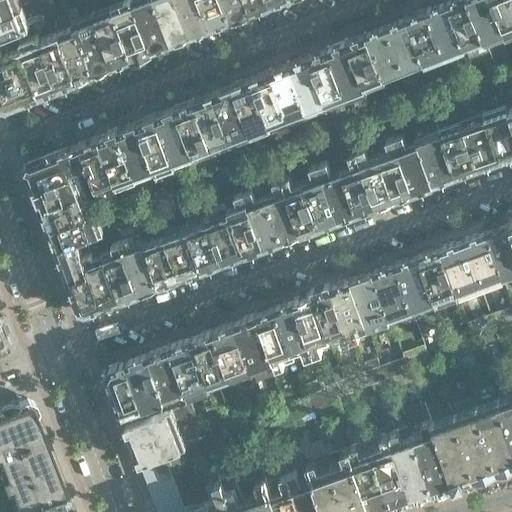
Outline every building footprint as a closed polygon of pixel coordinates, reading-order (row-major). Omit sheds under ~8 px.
[(0,0),(0,12),(16,6),(13,0),(0,0)] [(152,48),(133,0),(131,0),(113,7),(132,56),(152,48)] [(172,41),(155,0),(133,0),(152,48),(172,41)] [(192,33),(178,0),(155,0),(172,41),(192,33)] [(211,25),(201,0),(178,0),(192,33),(211,25)] [(231,18),(224,0),(201,0),(211,25),(231,18)] [(251,10),(247,0),(224,0),(231,18),(251,10)] [(271,2),(269,0),(247,0),(251,10),(271,2)] [(460,42),(443,0),(425,7),(441,49),(460,42)] [(481,34),(467,0),(443,0),(460,42),(481,34)] [(500,26),(490,0),(467,0),(481,34),(500,26)] [(511,0),(490,0),(500,26),(502,31),(511,27),(511,0)] [(0,33),(23,25),(16,6),(0,12),(0,33)] [(132,56),(113,7),(94,15),(113,64),(132,56)] [(441,49),(425,7),(406,14),(422,57),(441,49)] [(422,57),(406,14),(385,22),(402,65),(422,57)] [(113,64),(94,15),(74,23),(93,71),(113,64)] [(402,65),(385,22),(365,30),(381,73),(402,65)] [(93,71),(74,23),(66,26),(69,31),(61,35),(77,77),(93,71)] [(381,73),(365,30),(346,38),(362,80),(381,73)] [(77,77),(61,35),(59,31),(41,39),(59,85),(77,77)] [(362,80),(346,38),(327,45),(344,91),(363,84),(362,80)] [(59,85),(41,39),(23,46),(40,92),(59,85)] [(40,92),(23,46),(4,54),(0,43),(0,99),(1,102),(7,105),(40,92)] [(344,91),(327,45),(308,52),(325,99),(344,91)] [(325,99),(308,52),(289,59),(306,106),(325,99)] [(306,106),(289,59),(270,66),(288,113),(306,106)] [(288,113),(270,66),(251,74),(269,121),(288,113)] [(474,86),(497,77),(495,71),(471,80),(474,86)] [(269,121),(251,74),(232,81),(250,128),(269,121)] [(452,95),(474,86),(471,80),(450,87),(452,95)] [(250,128),(232,81),(213,89),(231,136),(250,128)] [(429,104),(452,95),(450,87),(426,96),(429,104)] [(231,136),(213,89),(194,96),(212,143),(231,136)] [(216,155),(212,143),(194,96),(175,104),(193,151),(194,155),(201,152),(204,160),(216,155)] [(407,112),(429,104),(426,96),(404,104),(407,112)] [(395,108),(390,97),(371,104),(375,115),(395,108)] [(193,151),(175,104),(156,111),(174,158),(193,151)] [(375,115),(371,104),(352,111),(356,122),(375,115)] [(511,154),(511,118),(508,108),(485,117),(500,158),(511,154)] [(356,122),(352,111),(351,109),(332,117),(337,130),(356,122)] [(174,158),(156,111),(137,118),(155,166),(174,158)] [(500,158),(485,117),(463,125),(477,166),(500,158)] [(155,166),(137,118),(118,126),(136,173),(155,166)] [(477,166),(463,125),(440,133),(455,175),(477,166)] [(136,173),(118,126),(99,133),(116,181),(136,173)] [(433,183),(417,141),(409,144),(404,131),(394,134),(414,189),(433,183)] [(116,181),(99,133),(79,141),(89,168),(87,169),(95,189),(116,181)] [(455,175),(440,133),(417,141),(433,183),(455,175)] [(414,189),(394,134),(385,138),(390,151),(380,155),(395,196),(414,189)] [(89,168),(79,141),(59,149),(68,173),(71,172),(72,175),(87,169),(89,168)] [(395,196),(380,155),(371,158),(366,145),(357,149),(376,203),(395,196)] [(68,173),(59,149),(28,161),(25,166),(34,187),(68,173)] [(376,203),(357,149),(347,152),(352,165),(342,169),(358,210),(376,203)] [(358,210),(342,169),(333,172),(328,159),(319,163),(339,217),(358,210)] [(339,217),(319,163),(309,166),(314,180),(305,183),(320,224),(339,217)] [(218,176),(215,168),(201,173),(204,181),(209,179),(218,176)] [(78,190),(72,175),(71,172),(68,173),(34,187),(41,205),(78,190)] [(320,224),(305,183),(296,186),(291,173),(282,177),(301,231),(320,224)] [(301,231),(282,177),(272,180),(277,193),(268,197),(282,237),(301,231)] [(212,186),(209,179),(204,181),(196,184),(199,191),(212,186)] [(282,237),(268,197),(259,201),(254,187),(244,191),(263,244),(282,237)] [(86,212),(78,190),(41,205),(49,227),(86,212)] [(263,244),(244,191),(235,194),(240,208),(230,211),(245,251),(263,244)] [(134,215),(127,196),(113,202),(120,220),(134,215)] [(99,231),(98,229),(90,211),(86,212),(49,227),(57,247),(77,240),(99,231)] [(245,251),(230,211),(209,219),(223,259),(245,251)] [(172,229),(168,217),(161,220),(165,232),(172,229)] [(223,259),(209,219),(187,227),(202,267),(223,259)] [(511,266),(511,230),(508,220),(486,228),(500,269),(501,271),(511,266)] [(202,267),(187,227),(166,235),(180,275),(202,267)] [(500,269),(486,228),(463,236),(478,277),(500,269)] [(180,275),(166,235),(144,243),(159,283),(180,275)] [(478,277),(463,236),(440,245),(455,285),(478,277)] [(159,283),(144,243),(144,242),(132,246),(129,238),(122,240),(140,289),(159,283)] [(100,304),(82,255),(77,240),(57,247),(80,306),(86,309),(100,304)] [(140,289),(122,240),(103,247),(106,255),(121,296),(140,289)] [(455,285),(440,245),(417,253),(432,294),(455,285)] [(121,296),(106,255),(94,260),(91,252),(82,255),(100,304),(121,296)] [(432,294),(417,253),(395,261),(410,302),(432,294)] [(410,302),(395,261),(373,269),(388,310),(410,302)] [(388,310),(373,269),(350,277),(365,318),(388,310)] [(365,318),(350,277),(331,284),(351,338),(360,335),(355,322),(365,318)] [(351,338),(331,284),(313,290),(328,332),(337,329),(342,342),(351,338)] [(328,332),(313,290),(294,297),(314,352),(323,349),(318,335),(328,332)] [(314,352),(294,297),(275,304),(290,346),(299,342),(304,355),(314,352)] [(295,359),(275,304),(256,311),(272,356),(276,366),(295,359)] [(511,317),(511,304),(491,313),(495,324),(511,317)] [(272,356),(256,311),(234,319),(251,364),(272,356)] [(472,333),(468,322),(467,318),(444,326),(446,331),(450,341),(472,333)] [(251,364),(234,319),(213,327),(229,372),(251,364)] [(446,331),(444,326),(443,321),(420,330),(423,339),(446,331)] [(499,335),(495,324),(474,332),(478,343),(499,335)] [(229,372),(213,327),(191,334),(217,405),(226,401),(220,384),(214,382),(216,377),(229,372)] [(478,343),(474,332),(472,333),(450,341),(454,352),(478,343)] [(217,405),(191,334),(170,342),(186,386),(186,387),(199,383),(204,385),(201,391),(208,408),(217,405)] [(454,352),(450,341),(431,349),(435,360),(454,352)] [(186,386),(170,342),(148,350),(164,393),(186,386)] [(435,360),(431,349),(409,357),(413,369),(435,360)] [(169,406),(148,350),(126,358),(147,415),(169,406)] [(413,369),(409,357),(388,365),(393,376),(413,369)] [(147,415),(126,358),(108,365),(107,364),(104,372),(105,372),(125,423),(147,415)] [(393,376),(388,365),(369,373),(373,384),(393,376)] [(373,384),(369,373),(348,380),(352,392),(373,384)] [(352,392),(348,380),(328,388),(332,400),(352,392)] [(348,445),(332,400),(328,388),(308,396),(313,411),(328,452),(335,450),(320,407),(325,405),(343,456),(331,461),(332,465),(348,511),(364,511),(371,510),(348,445)] [(44,437),(34,410),(36,406),(33,397),(25,394),(0,403),(0,441),(1,441),(2,445),(3,449),(11,446),(12,449),(44,437)] [(305,397),(292,401),(287,403),(292,418),(313,411),(308,396),(305,397)] [(197,417),(190,398),(180,402),(187,421),(197,417)] [(511,398),(499,403),(511,438),(511,398)] [(511,459),(511,438),(499,403),(476,412),(495,466),(511,459)] [(175,425),(169,406),(147,415),(125,423),(132,442),(175,425)] [(495,466),(476,412),(456,419),(475,473),(495,466)] [(453,480),(434,427),(430,417),(418,421),(422,432),(414,435),(432,488),(453,480)] [(475,473),(456,419),(434,427),(453,480),(453,481),(462,478),(461,477),(475,473)] [(182,444),(175,425),(132,442),(140,460),(165,451),(167,450),(182,444)] [(432,488),(414,435),(404,439),(400,428),(389,431),(412,495),(432,488)] [(412,495),(389,431),(379,435),(383,446),(373,450),(392,502),(412,495)] [(209,451),(203,436),(188,442),(193,457),(209,451)] [(26,474),(52,464),(54,463),(44,437),(12,449),(11,446),(3,449),(2,445),(0,445),(0,488),(28,478),(26,474)] [(193,457),(188,442),(182,444),(167,450),(172,465),(193,457)] [(392,502),(373,450),(361,455),(356,442),(348,445),(371,510),(392,502)] [(348,511),(332,465),(321,468),(314,447),(304,451),(307,460),(306,460),(312,476),(313,476),(325,511),(348,511)] [(186,511),(185,507),(165,451),(140,460),(160,511),(186,511)] [(302,511),(287,469),(286,470),(280,454),(262,460),(267,476),(267,477),(279,511),(302,511)] [(256,511),(250,496),(241,499),(239,494),(243,493),(231,459),(216,464),(221,478),(233,511),(256,511)] [(0,511),(64,489),(54,463),(52,464),(26,474),(28,478),(0,488),(0,511)] [(325,511),(313,476),(312,476),(301,480),(296,466),(287,469),(302,511),(325,511)] [(279,511),(267,477),(264,468),(254,472),(259,487),(249,491),(250,496),(256,511),(279,511)] [(233,511),(221,478),(213,481),(220,500),(210,504),(212,511),(233,511)] [(72,511),(73,511),(64,489),(0,511),(72,511)] [(212,511),(210,504),(197,508),(195,503),(185,507),(186,511),(212,511)]
